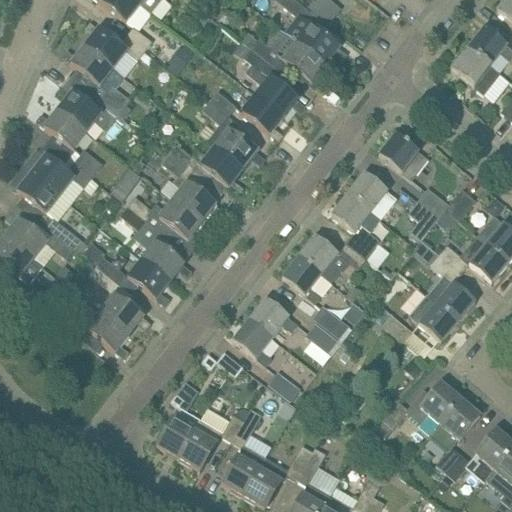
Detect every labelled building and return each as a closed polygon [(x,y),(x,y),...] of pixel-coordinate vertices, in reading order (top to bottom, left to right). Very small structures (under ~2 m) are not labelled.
[(139,9),(128,0),(92,0),(126,26),(139,9)] [(164,0),(128,0),(139,9),(140,9),(151,17),(164,0)] [(297,21),(284,37),(325,69),(333,58),(342,65),(347,58),(303,24),(310,16),(290,0),(277,0),(274,3),(297,21)] [(313,0),(306,10),(330,26),(341,10),(325,0),(313,0)] [(511,0),(508,0),(496,15),(511,27),(511,0)] [(218,17),(218,24),(224,27),(228,27),(233,22),(233,16),(227,12),(222,12),(218,17)] [(200,26),(212,34),(218,26),(206,18),(200,26)] [(144,56),(145,55),(125,40),(119,49),(90,26),(85,32),(93,39),(83,51),(112,73),(115,69),(127,54),(138,64),(140,61),(144,56)] [(133,31),(125,40),(145,55),(152,46),(133,31)] [(511,53),(484,31),(467,53),(489,70),(490,70),(499,58),(509,66),(511,61),(511,53)] [(240,45),(269,67),(275,59),(319,93),(324,87),(316,80),(325,69),(284,37),(277,32),(265,49),(248,35),(240,45)] [(255,98),(284,121),(292,111),(300,117),(306,111),(262,77),(269,67),(240,45),(233,55),(252,70),(246,78),(261,90),(255,98)] [(166,72),(177,80),(196,54),(186,46),(166,72)] [(62,61),(99,90),(104,84),(112,73),(83,51),(76,61),(67,54),(62,61)] [(489,70),(467,53),(450,74),(483,99),(500,78),(490,70),(489,70)] [(140,61),(148,68),(152,62),(144,56),(140,61)] [(111,89),(106,95),(98,104),(117,119),(125,109),(130,103),(116,93),(116,92),(111,89)] [(57,114),(86,136),(94,125),(105,134),(117,119),(98,104),(92,112),(63,90),(58,96),(66,103),(57,114)] [(217,97),(209,107),(228,121),(235,111),(217,97)] [(275,133),(284,121),(255,98),(241,117),(278,146),(283,139),(275,133)] [(511,125),(511,102),(500,116),(511,125)] [(206,146),(213,152),(242,174),(251,163),(259,170),(264,163),(231,137),(238,129),(228,121),(209,107),(202,116),(220,129),(206,146)] [(86,136),(57,114),(49,125),(41,118),(35,125),(72,153),(86,136)] [(427,163),(395,138),(378,159),(411,185),(427,163)] [(176,148),(168,158),(197,181),(204,172),(237,198),(242,192),(234,185),(242,174),(213,152),(205,162),(197,156),(193,161),(176,148)] [(70,208),(90,183),(71,168),(65,176),(36,153),(31,160),(39,166),(31,178),(70,208)] [(82,154),(71,168),(90,183),(101,168),(82,154)] [(181,193),(173,204),(202,226),(210,216),(218,222),(223,216),(190,189),(197,181),(168,158),(161,168),(177,180),(173,186),(181,193)] [(364,177),(347,198),(370,216),(370,217),(379,224),(396,203),(364,177)] [(45,231),(74,254),(81,259),(88,249),(57,225),(70,208),(31,178),(22,188),(14,182),(9,188),(52,222),(45,231)] [(439,222),(445,214),(449,209),(427,192),(417,205),(439,222)] [(462,193),(449,209),(445,214),(455,222),(458,225),(475,205),(462,193)] [(331,220),(354,237),(346,247),(366,263),(376,250),(380,244),(360,229),(370,217),(370,216),(347,198),(331,220)] [(113,214),(119,206),(111,199),(104,208),(113,214)] [(127,211),(168,242),(174,234),(196,251),(201,244),(193,238),(202,226),(173,204),(164,214),(156,207),(151,213),(135,201),(127,211)] [(437,224),(439,222),(417,205),(407,217),(429,234),(437,224)] [(168,242),(127,211),(120,220),(138,234),(132,241),(148,254),(141,263),(170,285),(178,275),(187,282),(192,276),(170,258),(176,249),(168,242)] [(4,241),(35,266),(48,249),(67,263),(74,254),(45,231),(37,225),(30,234),(9,217),(4,224),(13,230),(4,241)] [(476,240),(508,267),(511,262),(511,235),(494,220),(476,240)] [(340,274),(351,282),(366,263),(346,247),(338,258),(315,240),(298,261),(330,287),(340,274)] [(466,252),(460,260),(447,249),(438,259),(461,278),(468,269),(490,288),(508,267),(476,240),(466,252)] [(0,280),(22,298),(42,271),(35,266),(4,241),(0,246),(0,280)] [(105,257),(91,247),(82,258),(96,269),(105,257)] [(437,287),(426,300),(457,327),(475,306),(453,287),(461,278),(438,259),(430,268),(443,279),(437,287)] [(103,261),(96,270),(114,284),(121,275),(103,261)] [(314,308),(321,299),(330,287),(298,261),(281,283),(314,308)] [(170,285),(141,263),(127,281),(164,311),(169,304),(161,298),(170,285)] [(106,294),(114,284),(96,270),(89,264),(78,278),(86,283),(88,280),(106,294)] [(55,287),(50,294),(56,299),(62,292),(55,287)] [(71,304),(63,298),(55,308),(54,307),(46,317),(73,338),(80,328),(63,315),(71,304)] [(145,334),(151,328),(113,299),(100,316),(129,339),(137,328),(145,334)] [(440,347),(457,327),(426,300),(416,311),(409,320),(440,347)] [(366,301),(359,302),(355,306),(364,313),(371,304),(366,301)] [(265,303),(249,324),(272,342),(282,329),(292,337),(298,328),(265,303)] [(322,311),(313,322),(339,343),(349,331),(322,311)] [(100,316),(86,334),(123,363),(128,357),(120,350),(129,339),(100,316)] [(391,317),(381,329),(402,347),(412,336),(391,317)] [(272,342),(249,324),(232,346),(265,371),(272,362),(262,355),(272,342)] [(329,356),(339,343),(316,326),(307,339),(329,356)] [(224,356),(217,365),(216,367),(235,381),(243,372),(224,356)] [(210,374),(216,367),(217,365),(207,358),(201,366),(210,374)] [(402,370),(413,380),(422,369),(411,359),(402,370)] [(355,378),(361,370),(356,366),(350,374),(355,378)] [(268,388),(290,405),(300,392),(278,376),(268,388)] [(438,429),(460,404),(441,388),(430,400),(423,395),(413,407),(417,411),(409,419),(421,429),(428,420),(438,429)] [(170,406),(176,411),(182,403),(176,398),(170,406)] [(438,429),(428,440),(446,456),(429,477),(439,485),(460,460),(451,451),(457,445),(458,446),(479,420),(460,404),(438,429)] [(408,414),(399,406),(376,433),(386,441),(408,414)] [(199,423),(222,435),(229,423),(206,410),(199,423)] [(178,463),(201,424),(179,411),(156,450),(178,463)] [(221,488),(243,501),(266,461),(244,449),(262,419),(251,413),(249,417),(248,417),(231,446),(242,452),(221,488)] [(221,440),(231,446),(248,417),(244,414),(238,415),(236,420),(233,418),(223,437),(201,424),(178,463),(200,476),(221,440)] [(484,487),(486,485),(511,454),(511,447),(496,434),(474,459),(475,460),(469,467),(460,460),(439,485),(440,485),(437,489),(444,495),(453,484),(455,485),(466,472),(484,487)] [(286,478),(296,484),(312,456),(302,450),(287,474),(266,461),(243,501),(262,511),(265,511),(281,486),(286,478)] [(313,456),(312,456),(296,484),(307,491),(302,498),(293,511),(323,511),(331,499),(310,487),(326,458),(315,452),(313,456)] [(511,454),(486,485),(504,500),(493,511),(511,511),(511,454)] [(366,511),(378,491),(368,485),(352,511),(331,499),(323,511),(366,511)] [(379,492),(378,491),(366,511),(379,511),(383,506),(374,501),(379,492)]
